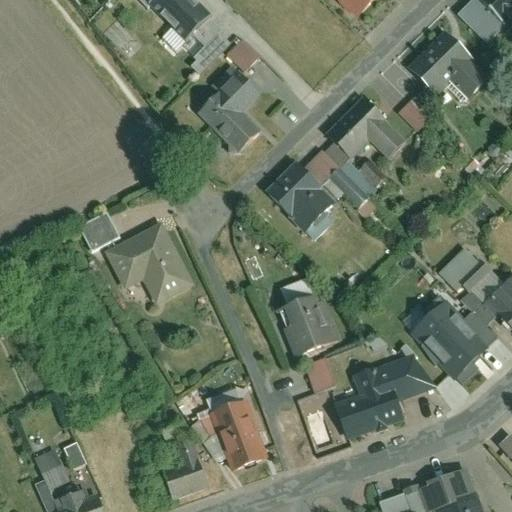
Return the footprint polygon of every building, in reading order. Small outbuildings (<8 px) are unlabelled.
[(184,0),(132,0),(147,15),(149,13),(196,59),(217,38),(220,35),(184,0)] [(334,0),(358,22),(377,0),(334,0)] [(511,0),(475,0),(474,2),(502,30),(511,20),(511,0)] [(502,30),(474,2),(457,19),(485,47),(502,30)] [(434,95),(447,82),(469,103),(490,81),(444,36),(409,72),(434,95)] [(228,48),(217,38),(196,59),(187,68),(190,70),(189,71),(197,79),(228,48)] [(241,43),(225,59),(243,77),(259,61),(241,43)] [(246,148),(263,131),(245,114),(259,99),(237,78),(198,117),(228,147),(227,160),(246,160),(246,148)] [(424,92),(409,106),(428,125),(442,111),(424,92)] [(363,103),(327,139),(334,146),(349,161),(368,143),(388,164),(405,146),(363,103)] [(428,125),(409,106),(397,118),(415,137),(428,125)] [(334,146),(323,157),(336,171),(338,173),(346,165),(349,161),(334,146)] [(508,161),(511,158),(511,146),(502,152),(508,161)] [(320,155),(301,175),(317,190),(336,171),(323,157),(320,155)] [(338,173),(328,181),(357,211),(375,195),(346,165),(338,173)] [(266,200),(304,237),(333,207),(317,190),(301,175),(296,170),(266,200)] [(90,255),(117,241),(104,216),(77,230),(90,255)] [(141,283),(154,307),(191,289),(160,228),(104,257),(122,292),(141,283)] [(481,308),(511,339),(511,282),(510,280),(481,308)] [(276,315),(295,364),(344,345),(327,303),(316,307),(314,300),(276,315)] [(437,368),(461,394),(497,361),(453,314),(441,325),(461,347),(437,368)] [(311,368),(322,395),(344,386),(333,359),(311,368)] [(331,409),(344,446),(401,426),(394,405),(429,392),(412,360),(349,382),(356,401),(331,409)] [(213,420),(233,475),(263,464),(242,409),(213,420)] [(84,443),(70,449),(80,471),(93,465),(84,443)] [(160,478),(169,505),(207,492),(192,448),(171,456),(177,473),(160,478)] [(379,505),(381,511),(478,511),(466,475),(379,505)] [(82,495),(55,504),(57,511),(100,511),(96,498),(84,502),(82,495)]
